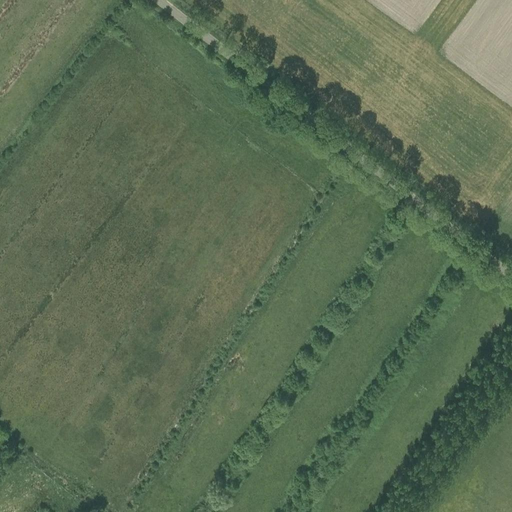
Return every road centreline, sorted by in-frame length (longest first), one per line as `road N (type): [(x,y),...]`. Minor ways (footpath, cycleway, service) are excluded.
road 1 (unclassified): [(511,273),(160,0)]
road 2 (track): [(392,511),(511,340)]
